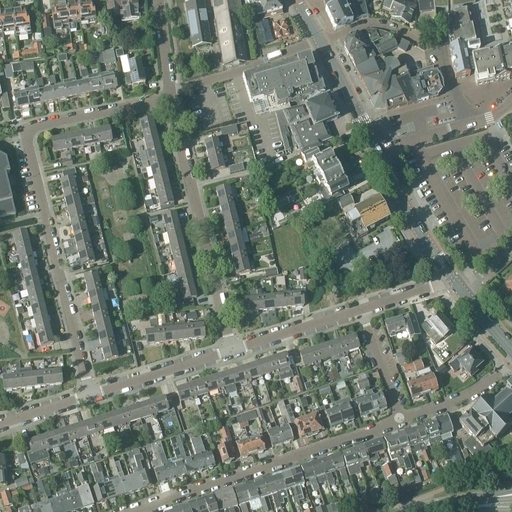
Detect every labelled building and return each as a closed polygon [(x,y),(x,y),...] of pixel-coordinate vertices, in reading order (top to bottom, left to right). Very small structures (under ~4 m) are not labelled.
[(109,0),(111,10),(118,9),(118,7),(122,7),(123,12),(121,12),(123,21),(138,19),(137,10),(135,0),(109,0)] [(239,0),(211,0),(222,65),(247,60),(240,16),(242,15),(239,0)] [(246,0),(259,46),(266,44),(266,43),(273,41),(267,20),(263,21),(262,14),(281,9),(278,0),(246,0)] [(364,0),(326,0),(322,1),(326,9),(325,10),(327,13),(336,8),(345,4),(352,2),(353,8),(365,5),(364,0)] [(393,18),(394,19),(395,21),(399,23),(401,22),(408,24),(415,8),(400,2),(400,0),(386,0),(383,7),(391,11),(395,13),(393,18)] [(511,0),(418,0),(420,13),(435,11),(435,10),(447,9),(449,49),(455,79),(470,76),(466,59),(471,58),(477,85),(494,81),(498,80),(510,77),(511,76),(511,0)] [(90,1),(78,3),(81,23),(81,26),(89,25),(96,24),(95,15),(94,15),(93,6),(91,6),(90,1)] [(185,4),(192,48),(211,45),(204,1),(185,4)] [(81,23),(78,3),(65,5),(68,25),(69,31),(77,30),(76,24),(81,23)] [(336,8),(327,13),(335,30),(354,21),(351,14),(350,15),(345,4),(336,8)] [(65,5),(53,6),(54,11),(51,12),(54,30),(62,28),(62,26),(68,25),(65,5)] [(365,5),(353,8),(356,19),(368,17),(365,5)] [(24,10),(12,12),(15,32),(16,37),(27,35),(27,33),(30,33),(28,15),(25,15),(24,10)] [(1,14),(0,13),(0,15),(3,34),(15,32),(12,12),(1,14)] [(48,16),(41,17),(43,29),(50,28),(48,16)] [(344,49),(348,55),(390,35),(387,33),(374,31),(368,31),(362,32),(347,39),(345,42),(344,49)] [(108,32),(99,33),(101,49),(110,48),(108,32)] [(374,48),(379,57),(397,48),(405,52),(409,43),(395,37),(374,48)] [(40,44),(33,45),(34,51),(35,57),(35,58),(41,57),(40,44)] [(369,56),(365,48),(348,56),(355,70),(375,60),(372,54),(369,56)] [(102,51),(96,53),(97,58),(98,64),(104,63),(105,66),(116,63),(113,50),(103,52),(102,51)] [(123,50),(116,51),(117,59),(120,58),(126,86),(146,82),(143,67),(142,67),(140,60),(129,63),(128,56),(124,57),(123,50)] [(269,114),(282,111),(290,109),(288,104),(325,94),(321,81),(318,82),(314,69),(313,70),(310,56),(296,60),(296,59),(283,63),(283,64),(269,68),(269,67),(256,70),(256,71),(242,75),(250,102),(265,98),(267,104),(269,114)] [(369,98),(374,107),(381,108),(383,103),(385,103),(387,110),(417,103),(410,82),(405,66),(392,72),(391,69),(394,64),(392,64),(385,64),(381,57),(375,60),(355,70),(360,80),(361,80),(370,98),(369,98)] [(33,63),(21,64),(22,72),(34,71),(33,63)] [(4,68),(7,81),(14,79),(11,67),(4,68)] [(419,79),(410,82),(417,103),(422,100),(428,99),(437,96),(444,90),(443,81),(436,70),(418,75),(419,79)] [(0,96),(3,110),(10,108),(2,71),(0,71),(0,96)] [(108,72),(100,74),(104,91),(116,89),(113,73),(109,74),(108,72)] [(100,74),(88,77),(91,94),(104,91),(100,74)] [(75,79),(63,81),(64,87),(66,99),(79,97),(76,85),(75,79)] [(76,85),(79,97),(91,94),(89,82),(76,85)] [(51,89),(52,90),(54,102),(66,99),(64,87),(51,89)] [(52,90),(39,92),(41,104),(54,102),(52,90)] [(13,93),(14,97),(16,109),(29,107),(27,95),(27,93),(20,94),(19,92),(13,93)] [(39,92),(27,95),(29,107),(41,104),(39,92)] [(338,118),(329,96),(305,106),(290,109),(282,111),(301,156),(319,149),(323,147),(322,144),(332,139),(325,124),(338,118)] [(140,135),(141,137),(156,133),(153,119),(140,123),(143,134),(140,135)] [(236,125),(220,129),(222,136),(237,132),(236,125)] [(95,134),(98,147),(100,147),(100,144),(112,142),(109,128),(94,131),(95,134)] [(95,148),(98,147),(95,134),(94,131),(79,134),(80,136),(82,148),(95,145),(95,148)] [(144,139),(146,150),(157,147),(159,147),(156,133),(141,137),(141,140),(144,139)] [(72,150),(82,148),(80,136),(79,134),(66,137),(70,153),(72,152),(72,150)] [(67,153),(70,153),(66,137),(52,140),(55,153),(67,151),(67,153)] [(205,143),(208,157),(220,154),(223,153),(223,151),(221,152),(218,140),(205,143)] [(147,163),(147,165),(163,162),(159,147),(157,147),(146,150),(149,162),(147,163)] [(315,167),(317,171),(335,163),(330,153),(322,156),(319,149),(301,156),(308,171),(315,167)] [(223,154),(208,158),(211,172),(225,169),(223,163),(227,162),(226,156),(222,157),(224,156),(223,154)] [(0,219),(15,215),(16,215),(6,175),(10,174),(6,160),(0,156),(0,219)] [(150,167),(153,177),(164,175),(166,175),(163,162),(147,165),(148,167),(150,167)] [(323,183),(326,189),(344,180),(335,163),(317,171),(313,173),(319,185),(323,183)] [(242,164),(228,167),(230,174),(244,170),(242,164)] [(60,182),(64,196),(79,192),(79,190),(76,191),(73,177),(73,176),(76,175),(74,169),(62,172),(64,181),(60,182)] [(154,190),(154,193),(170,189),(166,175),(164,175),(153,177),(156,190),(154,190)] [(253,175),(241,178),(242,185),(254,182),(253,175)] [(309,213),(332,201),(342,197),(340,194),(348,190),(344,180),(326,189),(319,192),(323,200),(320,202),(319,201),(307,208),(309,213)] [(228,203),(235,201),(235,199),(232,200),(229,188),(216,191),(220,206),(228,203)] [(157,195),(160,206),(170,204),(172,204),(173,203),(170,189),(154,193),(155,195),(157,195)] [(79,192),(64,196),(67,210),(80,207),(85,206),(82,194),(80,195),(79,192)] [(387,219),(377,200),(357,211),(353,204),(349,196),(337,202),(342,210),(346,217),(351,225),(350,225),(352,228),(350,229),(354,238),(356,237),(358,239),(368,234),(366,230),(385,220),(387,219)] [(278,213),(290,207),(286,199),(274,204),(278,213)] [(236,204),(235,202),(234,202),(228,203),(220,206),(223,218),(233,216),(236,216),(233,205),(236,204)] [(67,210),(71,224),(86,220),(86,218),(83,218),(80,207),(67,210)] [(163,230),(164,233),(177,230),(180,230),(176,215),(163,218),(166,230),(163,230)] [(223,218),(227,234),(242,230),(241,227),(239,228),(236,216),(233,216),(223,218)] [(157,217),(149,219),(151,225),(159,223),(157,217)] [(71,224),(74,238),(85,235),(87,235),(84,223),(87,223),(86,220),(71,224)] [(167,235),(170,246),(183,243),(180,230),(177,230),(164,233),(165,235),(167,235)] [(227,234),(230,248),(239,246),(243,245),(240,232),(243,232),(242,230),(227,234)] [(14,248),(14,250),(22,248),(30,247),(26,232),(13,235),(16,247),(14,248)] [(74,238),(77,251),(79,251),(93,248),(92,246),(90,246),(87,235),(85,235),(74,238)] [(170,258),(171,260),(182,258),(186,257),(183,243),(170,246),(173,258),(170,258)] [(230,248),(233,262),(246,259),(249,258),(248,255),(246,255),(243,245),(239,246),(230,248)] [(17,252),(20,262),(20,264),(33,261),(30,247),(22,248),(14,250),(15,252),(17,252)] [(77,251),(81,266),(94,263),(91,251),(94,250),(93,248),(79,251),(77,251)] [(174,262),(176,272),(188,270),(189,269),(186,257),(182,258),(171,260),(171,263),(174,262)] [(237,275),(250,272),(247,260),(249,260),(249,258),(246,259),(233,262),(237,275)] [(20,275),(21,277),(34,275),(37,274),(33,261),(20,264),(23,275),(20,275)] [(109,266),(98,269),(99,275),(111,273),(109,266)] [(177,286),(177,288),(193,284),(189,269),(188,270),(176,272),(179,285),(177,286)] [(306,271),(299,271),(300,281),(310,281),(310,274),(306,274),(306,271)] [(24,280),(27,291),(36,289),(40,288),(37,274),(34,275),(21,277),(22,280),(24,280)] [(84,277),(87,292),(102,288),(103,288),(102,285),(100,286),(97,274),(84,277)] [(508,286),(501,292),(511,303),(511,279),(506,285),(508,286)] [(180,290),(183,302),(196,299),(196,296),(193,284),(177,288),(178,291),(180,290)] [(27,303),(28,306),(43,302),(40,288),(36,289),(27,291),(30,303),(27,303)] [(87,292),(91,305),(104,302),(108,301),(105,290),(103,291),(102,288),(87,292)] [(295,294),(287,295),(289,308),(303,307),(301,290),(295,291),(295,294)] [(287,295),(273,297),(275,310),(289,308),(287,295)] [(273,297),(259,298),(260,312),(275,310),(273,297)] [(259,298),(244,300),(246,313),(260,312),(259,298)] [(31,307),(33,317),(44,315),(46,314),(43,302),(28,306),(28,308),(31,307)] [(91,305),(94,319),(108,316),(110,316),(109,313),(107,314),(104,302),(91,305)] [(34,331),(34,333),(50,329),(46,314),(44,315),(33,317),(36,329),(34,331)] [(425,336),(431,342),(439,335),(443,339),(453,330),(439,314),(433,320),(430,317),(424,323),(431,331),(425,336)] [(420,336),(415,319),(409,321),(407,315),(396,319),(396,320),(385,324),(389,336),(390,336),(390,337),(396,335),(395,334),(407,330),(410,340),(420,336)] [(94,319),(98,333),(109,331),(111,330),(108,318),(110,318),(110,316),(108,316),(94,319)] [(174,329),(173,324),(159,326),(160,328),(162,344),(176,342),(174,329)] [(190,340),(204,339),(203,325),(191,327),(191,324),(188,325),(190,340)] [(176,342),(190,340),(188,325),(183,325),(183,328),(174,329),(176,342)] [(158,331),(146,332),(147,345),(162,344),(160,328),(157,328),(158,331)] [(37,335),(40,347),(53,344),(50,329),(34,333),(35,336),(37,335)] [(98,333),(101,348),(103,347),(117,344),(116,341),(114,341),(111,330),(109,331),(98,333)] [(355,336),(341,341),(346,356),(348,355),(348,353),(359,349),(355,336)] [(328,345),(332,358),(333,362),(345,358),(344,356),(346,356),(341,341),(328,345)] [(101,348),(105,361),(118,358),(115,346),(117,346),(117,345),(117,344),(103,347),(101,348)] [(328,345),(314,349),(319,365),(321,364),(321,361),(332,358),(328,345)] [(314,349),(300,354),(304,367),(316,363),(317,365),(319,365),(314,349)] [(459,357),(448,366),(454,372),(459,368),(462,371),(464,370),(470,377),(477,372),(475,370),(482,364),(481,363),(482,362),(479,358),(478,359),(470,350),(462,357),(464,359),(462,361),(459,357)] [(272,359),(277,374),(277,375),(291,371),(286,354),(272,359)] [(403,354),(395,357),(398,366),(407,363),(403,354)] [(277,374),(272,359),(258,363),(262,376),(271,373),(272,375),(277,374)] [(420,360),(413,363),(417,373),(424,371),(420,360)] [(262,376),(258,363),(245,368),(249,380),(262,376)] [(416,371),(413,363),(403,366),(405,372),(410,370),(411,373),(416,371)] [(357,364),(351,367),(353,375),(360,373),(357,364)] [(447,370),(442,365),(436,371),(440,376),(447,370)] [(245,368),(231,372),(235,385),(249,380),(245,368)] [(31,369),(19,370),(20,373),(17,374),(19,390),(33,388),(32,375),(31,369)] [(48,386),(62,385),(60,371),(48,373),(48,370),(46,371),(46,375),(48,386)] [(33,388),(48,386),(46,375),(46,371),(43,371),(43,373),(32,375),(32,377),(33,388)] [(235,385),(231,372),(217,377),(222,389),(235,385)] [(4,391),(19,390),(17,379),(17,374),(15,374),(15,376),(5,378),(4,378),(3,378),(4,391)] [(437,390),(432,375),(419,380),(425,395),(430,393),(432,394),(435,392),(436,391),(437,390)] [(217,377),(204,381),(208,394),(222,389),(217,377)] [(293,380),(298,394),(304,392),(300,378),(293,380)] [(425,395),(419,380),(407,384),(412,399),(414,399),(416,399),(419,398),(419,397),(425,395)] [(204,381),(190,385),(194,398),(208,394),(204,381)] [(346,388),(344,382),(336,385),(338,391),(346,388)] [(176,390),(181,403),(194,398),(190,385),(176,390)] [(500,438),(511,427),(511,426),(511,420),(510,418),(511,416),(511,390),(510,388),(495,402),(491,398),(489,400),(487,398),(475,409),(476,410),(500,438)] [(386,409),(381,394),(373,396),(371,391),(366,393),(367,395),(373,414),(379,411),(381,412),(384,411),(384,410),(386,409)] [(373,414),(367,395),(351,401),(355,413),(359,412),(361,418),(363,417),(364,419),(367,417),(367,416),(373,414)] [(164,398),(151,403),(155,415),(168,411),(164,398)] [(307,398),(301,400),(304,408),(310,407),(307,398)] [(354,409),(350,398),(335,404),(336,409),(342,425),(343,424),(345,426),(348,425),(348,423),(354,421),(350,411),(354,409)] [(283,428),(278,430),(283,445),(293,442),(287,426),(291,424),(287,411),(283,402),(277,404),(283,420),(280,421),(283,428)] [(151,403),(137,407),(141,419),(155,415),(151,403)] [(137,407),(124,411),(128,424),(141,419),(137,407)] [(342,425),(336,409),(321,414),(323,420),(324,420),(327,419),(331,429),(336,427),(337,428),(340,427),(341,425),(342,425)] [(500,438),(476,410),(475,409),(471,413),(471,414),(459,424),(472,438),(464,446),(479,462),(492,451),(488,446),(494,441),(495,441),(496,440),(497,442),(499,439),(500,438)] [(261,410),(255,412),(258,419),(259,423),(265,421),(261,410)] [(313,436),(306,419),(295,423),(291,410),(287,411),(291,424),(293,431),(297,429),(300,439),(306,437),(306,438),(313,436)] [(124,411),(110,416),(114,428),(128,424),(124,411)] [(241,416),(243,422),(244,427),(249,425),(248,422),(258,419),(255,412),(241,416)] [(323,420),(321,414),(306,419),(313,436),(318,434),(317,433),(323,431),(320,421),(323,420)] [(110,416),(96,420),(100,433),(114,428),(110,416)] [(435,422),(443,442),(452,439),(451,434),(453,434),(447,417),(435,422)] [(236,424),(234,418),(225,421),(227,427),(236,424)] [(96,420),(83,424),(87,437),(100,433),(96,420)] [(443,442),(435,422),(422,426),(430,447),(432,452),(445,448),(443,442)] [(83,424),(69,429),(73,442),(87,437),(83,424)] [(147,425),(143,426),(149,443),(153,441),(147,425)] [(278,430),(277,428),(271,430),(269,425),(265,426),(273,449),(283,445),(278,430)] [(422,456),(425,463),(431,461),(426,448),(430,447),(422,426),(413,429),(422,456)] [(235,453),(227,428),(220,430),(224,439),(221,440),(223,447),(218,449),(223,464),(225,464),(226,465),(230,464),(231,462),(233,461),(231,454),(235,453)] [(69,429),(55,433),(59,446),(73,442),(69,429)] [(413,429),(404,432),(412,454),(418,452),(419,457),(422,456),(413,429)] [(407,456),(412,454),(404,432),(394,436),(404,464),(407,471),(412,469),(407,456)] [(55,433),(42,438),(46,450),(59,446),(55,433)] [(199,438),(197,434),(194,435),(195,439),(205,470),(209,469),(210,470),(212,469),(213,468),(215,467),(210,453),(205,454),(200,437),(199,438)] [(188,460),(181,436),(175,438),(187,476),(190,475),(191,476),(193,475),(194,474),(196,473),(191,459),(188,460)] [(265,451),(260,436),(248,440),(253,454),(258,453),(259,454),(262,453),(263,451),(265,451)] [(404,464),(394,436),(384,439),(392,462),(397,460),(399,466),(404,464)] [(46,450),(42,438),(28,442),(32,455),(46,450)] [(187,476),(175,438),(170,440),(176,458),(171,459),(177,479),(179,479),(180,479),(182,479),(183,477),(187,476)] [(205,470),(195,439),(191,440),(196,457),(191,459),(196,473),(197,473),(198,474),(201,473),(202,471),(205,470)] [(253,454),(248,440),(236,443),(241,458),(242,458),(243,459),(247,458),(248,456),(253,454)] [(381,440),(363,447),(369,461),(370,463),(379,460),(377,454),(385,451),(381,440)] [(160,443),(156,445),(168,482),(171,481),(172,482),(175,481),(175,480),(177,479),(171,459),(166,460),(160,443)] [(168,482),(156,445),(151,446),(158,469),(153,471),(158,485),(159,485),(161,486),(163,485),(164,484),(168,482)] [(353,450),(360,469),(365,467),(363,463),(369,461),(363,447),(353,450)] [(460,449),(447,454),(452,466),(465,462),(460,449)] [(360,469),(353,450),(342,454),(350,477),(361,473),(360,469)] [(23,455),(17,456),(22,470),(28,470),(23,455)] [(136,463),(144,490),(154,487),(149,472),(143,474),(140,462),(143,461),(142,455),(134,458),(134,460),(136,463)] [(340,455),(330,458),(335,472),(339,471),(343,482),(348,480),(349,480),(340,455)] [(115,479),(109,480),(115,499),(125,496),(113,458),(109,460),(115,479)] [(330,458),(320,462),(327,481),(329,486),(334,485),(330,474),(335,472),(330,458)] [(125,479),(119,461),(115,463),(125,496),(134,493),(130,478),(125,479)] [(311,465),(317,485),(327,481),(320,462),(311,465)] [(97,475),(106,502),(115,499),(109,480),(108,478),(104,479),(99,463),(94,465),(97,475)] [(130,478),(134,493),(144,490),(136,463),(132,465),(135,476),(130,478)] [(387,477),(395,475),(391,464),(384,467),(387,477)] [(311,465),(301,468),(307,487),(312,485),(314,492),(319,490),(317,485),(311,465)] [(451,467),(439,471),(441,477),(453,474),(451,467)] [(46,468),(37,471),(39,478),(49,475),(46,468)] [(290,472),(300,501),(304,499),(300,487),(304,485),(299,469),(290,472)] [(430,478),(428,471),(422,473),(425,480),(430,478)] [(280,475),(286,491),(290,490),(294,503),(300,501),(290,472),(280,475)] [(77,491),(83,509),(95,505),(85,473),(77,475),(80,485),(82,484),(83,489),(77,491)] [(65,474),(62,475),(63,480),(65,485),(67,492),(73,511),(83,509),(77,491),(77,490),(71,492),(65,474)] [(106,502),(97,475),(93,476),(97,488),(92,490),(97,505),(106,502)] [(280,475),(272,478),(280,503),(282,502),(281,499),(283,499),(282,493),(286,491),(280,475)] [(15,482),(18,489),(22,488),(32,485),(34,484),(33,479),(28,481),(27,478),(15,482)] [(280,503),(272,478),(263,481),(268,497),(272,496),(276,509),(281,508),(280,503)] [(402,489),(412,485),(410,480),(400,484),(402,489)] [(41,495),(46,494),(43,486),(42,481),(37,483),(41,495)] [(268,497),(263,481),(254,484),(262,509),(262,511),(267,511),(264,499),(268,497)] [(254,484),(245,486),(253,511),(262,509),(254,484)] [(244,487),(234,490),(239,506),(240,506),(242,511),(247,511),(245,505),(250,503),(244,487)] [(223,493),(229,511),(234,511),(233,508),(237,507),(232,491),(223,493)] [(374,491),(368,493),(372,503),(377,501),(374,491)] [(6,506),(13,504),(9,492),(2,494),(6,506)] [(73,511),(67,492),(57,495),(58,500),(62,511),(73,511)] [(229,511),(223,493),(214,496),(219,511),(222,511),(224,511),(223,511),(229,511)] [(372,503),(368,493),(363,494),(366,505),(372,503)] [(217,511),(212,497),(204,500),(207,511),(217,511)] [(354,507),(351,499),(345,502),(347,509),(354,507)] [(62,511),(58,500),(49,503),(51,511),(62,511)] [(207,511),(204,500),(196,502),(199,511),(207,511)] [(199,511),(196,502),(188,505),(190,511),(199,511)] [(51,511),(49,503),(38,506),(40,511),(51,511)]
